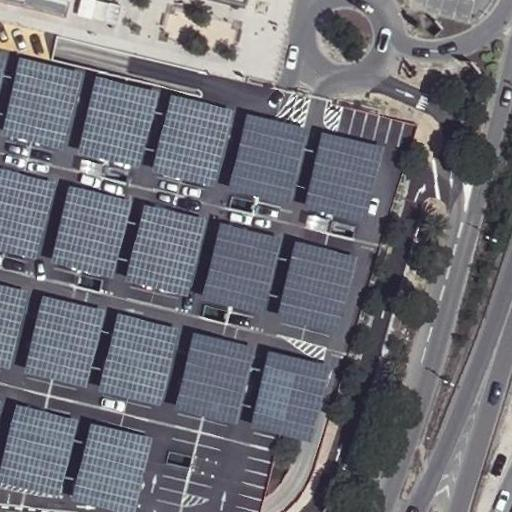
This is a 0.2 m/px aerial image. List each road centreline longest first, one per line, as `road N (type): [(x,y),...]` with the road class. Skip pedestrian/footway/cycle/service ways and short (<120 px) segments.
road 1 (motorway): [(511,53),(480,193),(382,511)]
road 2 (motorway): [(511,291),(441,461),(411,511)]
road 3 (secondary): [(511,333),(459,511)]
